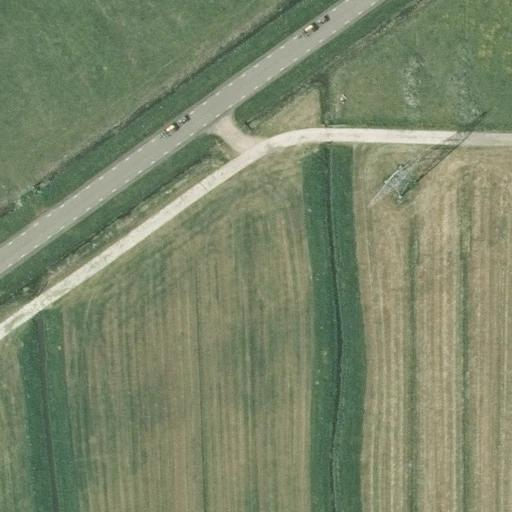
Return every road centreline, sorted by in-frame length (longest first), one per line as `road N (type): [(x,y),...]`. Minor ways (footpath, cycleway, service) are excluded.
road 1 (track): [(0,335),(280,138),(511,143)]
road 2 (secondary): [(0,262),(365,0)]
